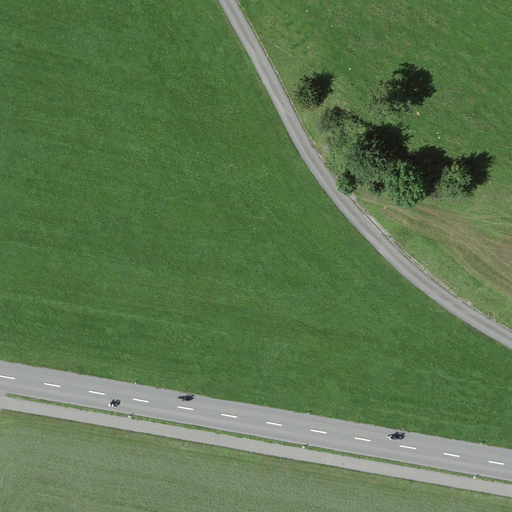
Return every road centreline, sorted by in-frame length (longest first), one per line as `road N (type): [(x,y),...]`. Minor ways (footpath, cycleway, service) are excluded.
road 1 (secondary): [(0,377),(511,466)]
road 2 (track): [(511,340),(401,265),(287,121),(223,0)]
